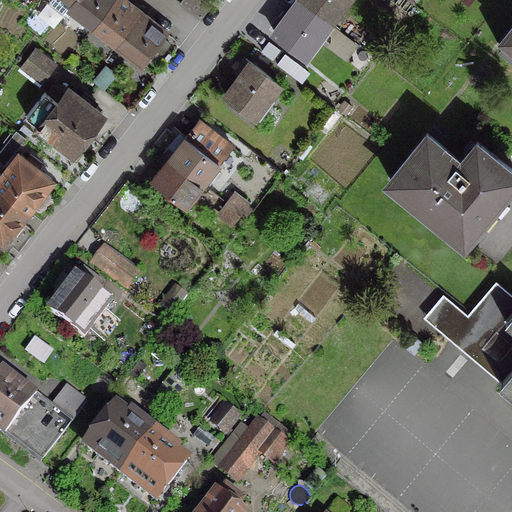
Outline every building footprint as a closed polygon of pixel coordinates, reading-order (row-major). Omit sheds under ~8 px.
[(72,0),(48,0),(49,4),(60,12),(63,11),(66,7),(67,8),(72,0)] [(72,0),(67,8),(91,26),(111,0),(72,0)] [(111,0),(91,26),(115,45),(139,13),(121,0),(111,0)] [(302,56),(328,22),(299,0),(296,0),(272,33),(302,56)] [(299,0),(328,22),(344,0),(299,0)] [(164,33),(139,13),(115,45),(139,64),(164,33)] [(511,25),(496,45),(511,58),(511,25)] [(43,77),(53,64),(33,49),(23,62),(43,77)] [(248,62),(223,94),(253,117),(277,84),(248,62)] [(86,103),(90,99),(82,93),(79,97),(66,88),(55,102),(43,92),(24,116),(71,152),(100,114),(86,103)] [(200,184),(230,146),(196,120),(180,141),(170,133),(157,150),(161,154),(156,160),(161,164),(167,158),(200,184)] [(436,219),(462,240),(511,178),(511,170),(474,141),(459,161),(425,134),(388,180),(406,195),(410,190),(440,214),(436,219)] [(0,174),(0,190),(25,210),(50,179),(34,167),(38,162),(28,154),(24,159),(16,154),(0,174)] [(150,179),(183,206),(200,184),(167,158),(161,164),(150,179)] [(25,210),(0,190),(0,240),(1,241),(25,210)] [(217,214),(229,223),(245,203),(233,193),(217,214)] [(102,249),(90,264),(124,289),(136,273),(102,249)] [(88,280),(83,286),(73,278),(59,297),(54,297),(49,304),(50,309),(48,311),(81,338),(107,304),(93,293),(97,288),(88,280)] [(185,296),(174,288),(159,306),(170,315),(185,296)] [(511,309),(504,320),(511,327),(511,364),(498,382),(511,394),(511,309)] [(54,354),(37,343),(28,356),(45,368),(54,354)] [(160,394),(173,405),(199,374),(186,363),(160,394)] [(2,370),(0,372),(0,432),(39,462),(84,402),(64,387),(49,407),(24,387),(20,393),(11,386),(15,380),(2,370)] [(126,417),(114,408),(84,446),(119,474),(153,432),(129,413),(126,417)] [(224,408),(211,424),(222,434),(235,418),(224,408)] [(153,432),(119,474),(154,501),(184,463),(172,453),(176,449),(153,432)] [(220,470),(233,481),(252,457),(238,446),(220,470)] [(234,511),(242,502),(223,488),(215,498),(214,497),(201,511),(234,511)]
